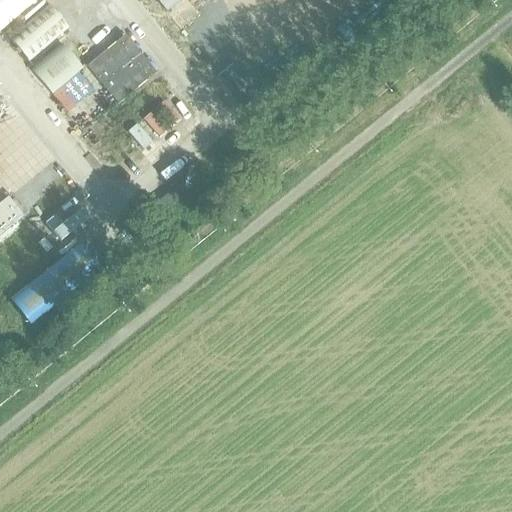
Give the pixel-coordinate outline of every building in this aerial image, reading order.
[(0,0),(0,32),(37,0),(0,0)] [(157,0),(167,12),(181,0),(157,0)] [(48,8),(10,40),(29,63),(67,30),(48,8)] [(153,67),(123,33),(86,66),(117,100),(153,67)] [(64,47),(33,72),(52,96),(83,71),(64,47)] [(264,102),(233,65),(220,76),(251,113),(264,102)] [(82,107),(100,91),(84,72),(65,89),(82,107)] [(166,102),(156,112),(171,126),(180,117),(166,102)] [(163,137),(171,130),(155,112),(147,119),(163,137)] [(147,149),(157,141),(142,123),(132,131),(147,149)] [(0,234),(21,217),(7,199),(0,204),(0,234)] [(90,220),(82,210),(51,236),(59,245),(90,220)] [(13,297),(31,320),(100,265),(82,242),(13,297)]
